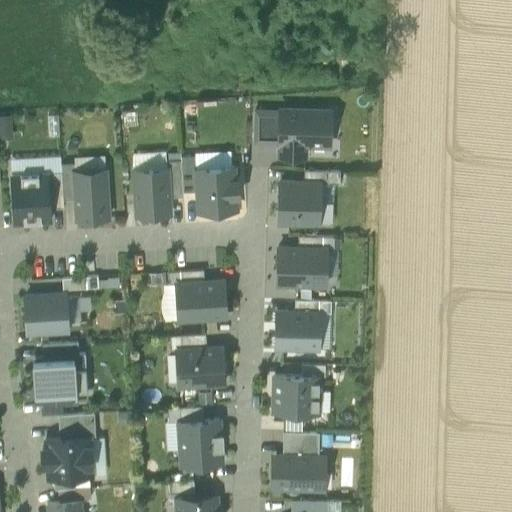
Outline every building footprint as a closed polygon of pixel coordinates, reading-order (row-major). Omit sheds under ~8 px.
[(255,141),(280,142),(281,110),(256,109),(255,141)] [(281,109),(281,110),(280,142),(279,155),(305,156),(305,143),(330,144),(331,110),(281,109)] [(12,114),(0,114),(0,138),(13,138),(12,114)] [(59,136),(58,115),(47,115),(48,136),(59,136)] [(133,168),(167,166),(166,160),(166,150),(132,152),(133,168)] [(195,155),(196,168),(231,166),(230,150),(195,152),(195,155)] [(74,162),(75,170),(105,168),(105,154),(74,156),(74,162)] [(183,192),(197,191),(196,168),(195,155),(180,156),(181,159),(183,192)] [(10,158),(11,174),(48,172),(62,171),(61,163),(60,156),(10,158)] [(183,196),(183,192),(181,159),(166,160),(167,166),(169,197),(183,196)] [(61,163),(62,171),(63,199),(75,198),(73,170),(75,170),(74,162),(61,163)] [(199,211),(236,208),(235,195),(238,195),(237,179),(234,179),(234,165),(231,166),(196,168),(197,191),(199,211)] [(169,197),(167,166),(133,168),(136,214),(149,214),(158,213),(170,212),(169,197)] [(105,168),(75,170),(73,170),(75,198),(76,218),(108,216),(105,168)] [(304,169),(304,181),(319,181),(334,181),(339,182),(340,170),(304,169)] [(62,171),(48,172),(50,208),(64,207),(63,199),(62,171)] [(50,220),(50,208),(48,172),(11,174),(14,222),(50,220)] [(279,180),(278,220),(318,221),(319,181),(304,181),(279,180)] [(334,181),(319,181),(318,221),(333,222),(334,181)] [(158,213),(149,214),(149,222),(158,221),(158,213)] [(298,234),(298,247),(325,247),(334,247),(334,235),(298,234)] [(278,246),(277,282),(324,283),(325,247),(298,247),(278,246)] [(334,247),(325,247),(324,283),(337,283),(338,248),(334,247)] [(168,283),(176,283),(176,282),(204,280),(203,269),(167,271),(168,283)] [(163,284),(168,283),(167,271),(147,272),(148,284),(163,284)] [(98,275),(62,277),(63,289),(99,287),(98,275)] [(178,318),(226,315),(223,279),(204,280),(176,282),(176,283),(178,318)] [(178,318),(176,283),(168,283),(163,284),(163,291),(161,298),(160,303),(161,310),(163,316),(165,319),(178,318)] [(66,293),(25,296),(27,332),(68,329),(68,325),(66,297),(66,293)] [(79,296),(66,297),(68,325),(81,324),(79,296)] [(295,298),(294,310),(319,311),(330,311),(331,299),(295,298)] [(276,310),(275,346),(318,347),(319,311),(294,310),(276,310)] [(319,311),(318,347),(329,347),(330,311),(319,311)] [(170,349),(176,348),(206,346),(205,332),(169,335),(170,349)] [(42,343),(43,360),(64,359),(68,353),(79,352),(78,340),(42,343)] [(176,348),(178,384),(224,381),(222,345),(206,346),(176,348)] [(85,352),(79,352),(68,353),(64,359),(74,358),(75,370),(86,369),(85,352)] [(36,403),(43,402),(54,402),(53,399),(61,399),(70,398),(74,401),(77,398),(76,382),(75,370),(74,358),(64,359),(43,360),(33,360),(36,403)] [(301,362),(300,374),(318,375),(325,375),(325,363),(301,362)] [(86,369),(75,370),(76,382),(84,389),(77,398),(88,398),(86,369)] [(273,410),(317,411),(317,410),(318,389),(318,375),(300,374),(274,374),(273,410)] [(84,389),(76,382),(77,398),(84,389)] [(330,390),(318,389),(317,410),(329,410),(330,390)] [(197,391),(198,405),(203,405),(213,404),(212,390),(197,391)] [(54,402),(43,402),(44,414),(62,413),(61,399),(53,399),(54,402)] [(178,420),(204,418),(203,405),(198,405),(167,407),(168,421),(178,420)] [(133,409),(115,410),(116,425),(134,424),(133,409)] [(58,414),(60,438),(90,436),(90,437),(96,437),(94,411),(58,414)] [(285,417),(285,430),(302,431),(302,417),(285,417)] [(180,449),(181,464),(221,462),(220,447),(222,446),(221,433),(219,433),(218,418),(204,418),(178,420),(180,449)] [(180,449),(178,420),(168,421),(164,421),(166,450),(180,449)] [(282,430),(282,454),(318,455),(318,431),(302,431),(285,430),(282,430)] [(90,436),(60,438),(46,439),(47,447),(42,447),(44,464),(48,464),(48,477),(54,476),(74,475),(89,474),(92,474),(90,437),(90,436)] [(96,437),(90,437),(92,474),(106,473),(104,436),(96,437)] [(277,463),(272,463),(271,486),(323,487),(324,455),(318,455),(282,454),(277,454),(277,463)] [(74,475),(75,487),(90,486),(89,474),(74,475)] [(74,475),(54,476),(55,488),(75,487),(74,475)] [(169,497),(176,497),(194,496),(193,480),(168,481),(169,497)] [(88,486),(57,490),(59,501),(80,499),(90,497),(88,486)] [(219,511),(219,509),(217,509),(216,494),(194,496),(176,497),(177,511),(175,511),(174,511),(219,511)] [(290,498),(290,511),(326,511),(327,499),(290,498)] [(59,501),(48,503),(49,511),(81,511),(80,499),(59,501)]
